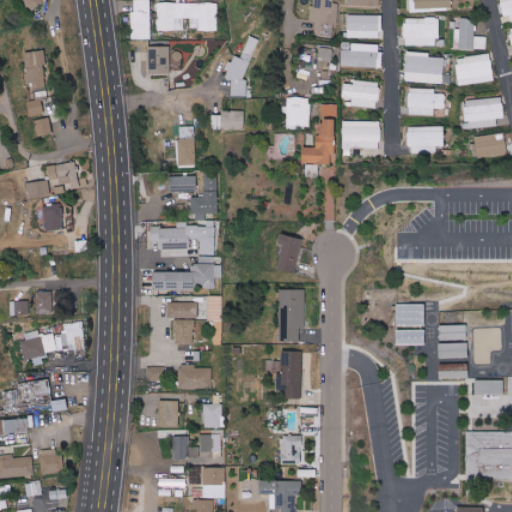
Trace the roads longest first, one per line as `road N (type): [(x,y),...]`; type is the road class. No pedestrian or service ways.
road 1 (tertiary): [(100,511),(117,281),(95,0)]
road 2 (residential): [(330,511),(330,252)]
road 3 (residential): [(111,138),(50,156),(24,154),(0,75)]
